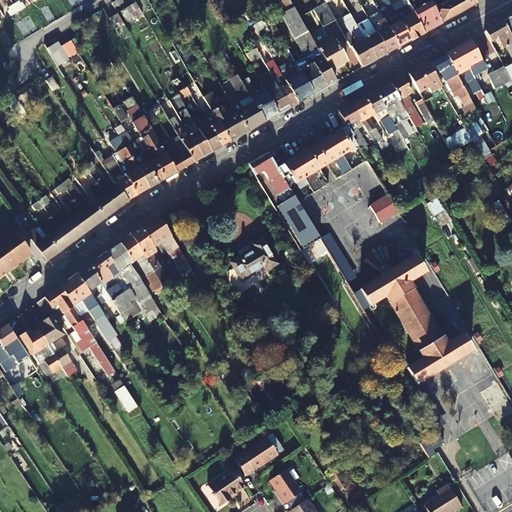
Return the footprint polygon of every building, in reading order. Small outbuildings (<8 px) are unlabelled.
[(305,68),(306,70),(300,73),(313,95),(336,82),(329,71),(315,47),(299,18),(288,0),(278,0),(285,12),(280,14),(309,66),(305,68)] [(397,48),(410,41),(391,7),(387,0),(379,0),(382,5),(385,10),(378,13),(397,48)] [(410,41),(423,34),(404,0),(391,7),(410,41)] [(433,0),(422,6),(418,0),(403,0),(404,0),(423,34),(442,24),(433,9),(439,6),(435,0),(433,0)] [(448,0),(439,6),(433,9),(442,24),(476,4),(473,0),(448,0)] [(325,2),(313,10),(322,27),(335,20),(325,2)] [(13,5),(17,12),(24,8),(21,4),(19,5),(17,3),(13,5)] [(387,54),(397,48),(378,13),(373,16),(366,3),(360,6),(387,54)] [(135,4),(126,8),(132,19),(134,21),(143,16),(135,4)] [(17,12),(13,5),(8,9),(10,10),(7,12),(10,17),(16,13),(17,12)] [(378,13),(385,10),(382,5),(376,9),(378,13)] [(375,60),(387,54),(360,6),(355,9),(358,15),(355,17),(358,24),(355,26),(375,60)] [(132,19),(126,8),(120,12),(126,22),(132,19)] [(108,19),(115,30),(124,25),(118,13),(108,19)] [(511,16),(501,22),(511,41),(511,16)] [(343,23),(348,33),(343,36),(362,68),(375,60),(355,26),(351,18),(343,23)] [(483,32),(489,43),(495,39),(501,49),(505,47),(511,60),(511,63),(504,69),(510,81),(511,83),(511,41),(501,22),(483,32)] [(267,28),(264,24),(255,29),(257,33),(267,28)] [(481,92),(482,95),(486,93),(476,75),(485,70),(477,54),(482,51),(481,46),(476,36),(456,47),(480,90),(481,92)] [(77,37),(71,40),(79,52),(84,49),(77,37)] [(315,47),(329,71),(346,62),(334,40),(324,45),(323,43),(315,47)] [(63,46),(69,57),(77,52),(70,41),(63,46)] [(255,49),(261,58),(269,54),(266,49),(263,44),(255,49)] [(68,58),(61,46),(54,51),(61,62),(68,58)] [(272,46),(266,49),(269,54),(272,59),(277,55),(272,46)] [(469,81),(475,92),(480,90),(456,47),(443,54),(461,85),(469,81)] [(246,54),(251,64),(261,58),(255,49),(246,54)] [(466,117),(475,112),(461,85),(443,54),(427,63),(434,76),(439,73),(444,82),(445,81),(454,98),(457,96),(463,106),(460,107),(466,117)] [(286,62),(289,67),(295,63),(292,59),(286,62)] [(297,104),(313,95),(300,73),(295,63),(289,67),(279,72),(297,104)] [(407,74),(418,94),(427,88),(430,93),(441,87),(434,76),(427,63),(407,74)] [(504,69),(503,67),(487,75),(494,89),(510,81),(504,69)] [(277,115),(288,109),(271,77),(268,71),(259,76),(258,75),(255,76),(262,89),(277,115)] [(271,77),(288,109),(297,104),(279,72),(271,77)] [(237,75),(229,80),(241,101),(249,97),(248,94),(244,87),(241,82),(237,75)] [(45,81),(53,93),(59,89),(52,77),(45,81)] [(404,110),(414,129),(421,125),(417,118),(418,117),(407,100),(409,99),(407,95),(411,93),(402,77),(389,84),(404,110)] [(241,82),(244,87),(249,83),(246,79),(241,82)] [(220,147),(229,142),(203,97),(194,82),(185,87),(190,95),(197,107),(199,111),(204,120),(220,147)] [(255,93),(249,83),(244,87),(248,94),(249,97),(255,93)] [(395,115),(404,110),(389,84),(374,92),(402,140),(403,140),(408,137),(395,115)] [(66,86),(55,93),(58,98),(69,92),(66,86)] [(178,95),(181,100),(190,95),(185,87),(176,93),(178,95)] [(37,101),(30,89),(24,94),(18,97),(25,109),(37,101)] [(264,122),(277,115),(262,89),(255,93),(249,97),(253,103),(264,122)] [(229,142),(247,132),(235,112),(235,111),(226,117),(212,92),(203,97),(229,142)] [(397,143),(402,140),(374,92),(364,99),(374,116),(378,123),(380,121),(389,135),(392,134),(397,143)] [(106,100),(121,123),(127,119),(119,106),(119,105),(114,95),(106,100)] [(172,99),(178,109),(184,106),(181,100),(178,95),(172,99)] [(132,123),(140,138),(133,142),(158,183),(177,172),(161,146),(131,97),(123,102),(127,110),(126,111),(132,122),(132,123)] [(239,103),(242,108),(253,103),(249,97),(241,101),(239,103)] [(382,140),(369,119),(374,116),(364,99),(350,106),(362,126),(373,144),(382,140)] [(433,120),(421,99),(414,103),(426,124),(433,120)] [(193,163),(202,158),(183,126),(180,128),(165,102),(159,105),(177,137),(193,163)] [(247,132),(264,122),(253,103),(242,108),(235,112),(247,132)] [(357,130),(362,126),(350,106),(337,114),(346,127),(358,147),(364,157),(369,154),(365,147),(366,146),(360,138),(361,137),(357,130)] [(199,111),(197,107),(187,113),(190,117),(199,111)] [(179,113),(186,124),(183,126),(202,158),(211,153),(191,119),(190,117),(187,113),(186,109),(179,113)] [(211,153),(220,147),(204,120),(202,121),(198,114),(191,119),(211,153)] [(472,140),(478,136),(486,132),(478,116),(469,121),(470,124),(464,128),(472,140)] [(346,127),(329,138),(341,157),(342,156),(358,147),(346,127)] [(472,140),(464,128),(444,140),(451,153),(472,140)] [(481,156),(487,152),(478,136),(472,140),(481,156)] [(148,188),(158,183),(133,142),(130,137),(120,143),(148,188)] [(193,163),(177,137),(161,146),(177,172),(193,163)] [(314,146),(326,165),(334,161),(343,175),(351,171),(342,156),(341,157),(329,138),(314,146)] [(116,153),(112,156),(137,195),(148,188),(120,143),(118,139),(110,144),(116,153)] [(314,146),(308,150),(320,170),(326,165),(314,146)] [(313,194),(321,189),(312,174),(320,170),(308,150),(294,159),(306,178),(305,179),(313,194)] [(127,201),(137,195),(112,156),(104,161),(100,156),(101,156),(98,151),(94,153),(116,186),(127,201)] [(268,154),(248,165),(255,176),(263,171),(283,203),(277,206),(303,249),(320,239),(302,210),(298,203),(289,188),(277,169),(268,154)] [(277,169),(289,188),(305,179),(306,178),(294,159),(277,169)] [(372,170),(367,161),(357,167),(362,176),(372,170)] [(94,167),(91,162),(86,165),(84,167),(89,174),(94,171),(93,168),(94,167)] [(82,176),(84,178),(89,174),(84,167),(77,172),(81,177),(82,176)] [(127,201),(116,186),(112,189),(103,178),(96,183),(116,210),(127,201)] [(430,187),(425,178),(417,183),(422,191),(430,187)] [(72,183),(68,179),(63,183),(61,184),(66,191),(71,187),(70,185),(72,183)] [(104,218),(116,210),(96,183),(89,188),(97,200),(93,203),(104,218)] [(59,192),(61,194),(66,191),(61,184),(54,189),(57,194),(59,192)] [(93,226),(104,218),(93,203),(89,206),(80,195),(73,200),(93,226)] [(315,202),(311,195),(298,203),(302,210),(315,202)] [(49,200),(45,196),(38,201),(43,208),(48,204),(47,202),(49,200)] [(369,207),(380,224),(398,213),(395,208),(388,196),(369,207)] [(437,198),(426,204),(440,228),(450,221),(437,198)] [(81,235),(93,226),(73,200),(65,205),(74,217),(70,220),(81,235)] [(36,209),(38,212),(43,208),(38,201),(31,206),(35,211),(36,209)] [(70,243),(81,235),(70,220),(66,223),(57,212),(50,217),(70,243)] [(15,218),(20,225),(25,222),(23,219),(25,218),(22,213),(15,218)] [(1,241),(17,263),(29,255),(0,214),(0,230),(2,233),(3,232),(7,237),(1,241)] [(178,268),(187,262),(157,216),(140,229),(153,249),(161,244),(168,255),(170,254),(178,268)] [(58,252),(70,243),(50,217),(42,222),(51,234),(47,237),(58,252)] [(46,261),(58,252),(47,237),(43,240),(34,229),(26,234),(46,261)] [(155,253),(153,249),(140,229),(130,235),(163,287),(171,282),(162,266),(160,268),(152,254),(155,253)] [(356,278),(329,234),(320,239),(347,284),(356,278)] [(129,265),(137,261),(147,276),(144,278),(153,293),(155,292),(158,290),(163,287),(130,235),(116,245),(129,265)] [(261,237),(249,244),(252,249),(231,263),(234,268),(242,282),(264,268),(266,271),(277,264),(261,237)] [(0,263),(6,272),(17,263),(1,241),(0,242),(0,263)] [(157,307),(129,265),(116,245),(106,253),(143,311),(145,314),(157,307)] [(106,253),(89,265),(111,299),(112,300),(111,301),(125,322),(143,311),(106,253)] [(291,262),(295,269),(305,262),(301,256),(291,262)] [(425,273),(415,257),(353,294),(363,311),(385,298),(422,359),(406,369),(415,385),(472,351),(462,335),(446,344),(409,283),(425,273)] [(299,275),(309,269),(305,262),(295,269),(299,275)] [(99,307),(111,299),(89,265),(77,274),(99,307)] [(267,276),(264,270),(253,276),(256,282),(267,276)] [(84,304),(109,341),(117,336),(103,315),(104,314),(99,307),(77,274),(60,287),(76,310),(84,304)] [(92,347),(108,373),(114,369),(76,310),(60,287),(44,298),(51,310),(80,355),(92,347)] [(44,314),(51,310),(44,298),(37,303),(44,314)] [(62,368),(71,362),(63,348),(57,352),(51,343),(63,335),(52,317),(43,323),(44,325),(37,330),(62,368)] [(14,336),(21,332),(14,320),(7,325),(14,336)] [(15,360),(41,399),(51,392),(44,382),(43,382),(28,358),(28,357),(14,336),(7,325),(0,330),(0,343),(8,356),(2,359),(6,366),(15,360)] [(31,356),(33,355),(47,377),(48,377),(59,370),(62,368),(37,330),(30,334),(28,332),(20,337),(31,356)] [(228,372),(217,354),(209,359),(219,377),(221,376),(228,372)] [(205,362),(216,379),(219,377),(209,359),(205,362)] [(62,368),(68,377),(78,371),(71,362),(62,368)] [(55,387),(66,380),(59,370),(48,377),(55,387)] [(4,377),(18,398),(24,394),(11,373),(4,377)] [(109,386),(127,413),(136,407),(119,380),(109,386)] [(494,416),(511,406),(497,383),(480,394),(494,416)] [(41,399),(49,411),(59,405),(51,392),(41,399)] [(445,424),(427,394),(417,400),(435,430),(445,424)] [(498,423),(511,414),(511,407),(511,406),(494,416),(498,423)] [(444,444),(437,433),(419,444),(428,459),(435,455),(433,451),(444,444)] [(267,438),(235,459),(246,476),(277,454),(267,438)] [(231,501),(230,498),(245,488),(232,468),(207,484),(222,507),(231,501)] [(286,470),(270,481),(281,497),(279,498),(284,505),(302,493),(286,470)] [(439,496),(424,506),(427,511),(451,511),(453,511),(455,511),(462,508),(447,485),(437,491),(439,496)] [(315,511),(308,500),(289,511),(315,511)]
